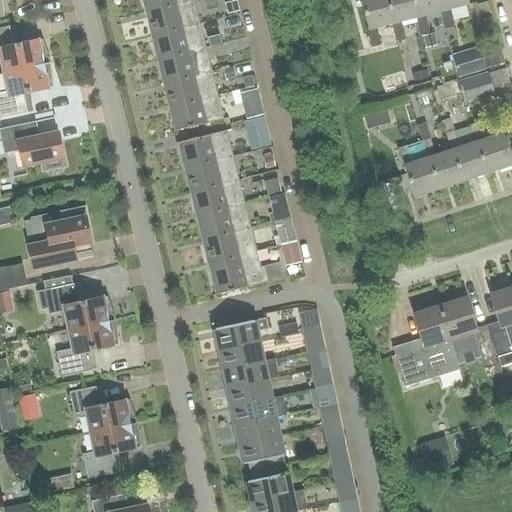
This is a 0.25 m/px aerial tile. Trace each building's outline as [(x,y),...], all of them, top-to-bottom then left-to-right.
[(139,0),(143,12),(188,1),(189,0),(139,0)] [(394,23),(388,0),(361,0),(369,27),(366,28),(371,48),(380,45),(376,28),(392,24),(394,23)] [(419,17),(415,0),(388,0),(394,23),(392,24),(396,42),(405,40),(400,22),(415,18),(419,17)] [(444,11),(441,0),(415,0),(419,17),(415,18),(420,36),(428,34),(424,16),(441,12),(444,11)] [(468,0),(441,0),(444,11),(441,12),(445,30),(454,28),(449,10),(469,5),(468,0)] [(143,12),(149,36),(194,25),(199,23),(197,15),(192,16),(188,1),(143,12)] [(149,36),(155,60),(200,49),(206,47),(203,39),(198,40),(194,25),(149,36)] [(0,57),(3,73),(51,63),(42,39),(13,46),(9,26),(0,28),(0,57)] [(451,56),(458,78),(486,70),(479,47),(451,56)] [(155,60),(161,84),(206,73),(212,71),(209,63),(204,64),(200,49),(155,60)] [(51,63),(3,73),(7,92),(0,93),(0,119),(27,113),(23,94),(53,88),(51,63)] [(167,108),(212,97),(218,96),(215,87),(210,88),(206,73),(161,84),(167,108)] [(487,73),(460,81),(467,104),(494,95),(487,73)] [(216,113),(212,97),(167,108),(173,132),(224,120),(221,111),(216,113)] [(393,111),(369,115),(371,126),(394,122),(393,111)] [(247,121),(252,139),(268,135),(264,117),(247,121)] [(477,140),(488,171),(511,163),(502,133),(484,139),(478,122),(468,125),(474,141),(477,140)] [(0,129),(0,137),(3,154),(20,151),(23,168),(41,164),(43,171),(65,166),(58,132),(32,137),(29,123),(0,129)] [(463,180),(488,171),(477,140),(474,141),(459,146),(453,130),(445,133),(450,149),(453,148),(463,180)] [(176,144),(182,169),(227,158),(233,156),(231,147),(225,149),(221,133),(227,132),(226,131),(176,144)] [(439,188),(463,180),(453,148),(450,149),(436,154),(430,137),(421,141),(426,157),(429,157),(439,188)] [(415,196),(439,188),(429,157),(426,157),(411,162),(406,145),(397,148),(403,167),(405,166),(415,196)] [(182,169),(188,194),(233,183),(239,182),(237,172),(231,173),(227,158),(182,169)] [(233,183),(188,194),(194,218),(239,207),(245,206),(243,197),(237,199),(233,183)] [(271,208),(286,204),(284,194),(268,198),(271,208)] [(0,224),(18,218),(13,203),(0,207),(0,224)] [(239,207),(194,218),(200,243),(245,232),(251,230),(249,221),(243,223),(239,207)] [(31,223),(24,224),(34,270),(78,261),(75,247),(91,243),(84,209),(62,213),(63,220),(49,223),(48,215),(30,219),(31,223)] [(293,230),(290,220),(275,224),(277,234),(293,230)] [(200,243),(207,267),(257,255),(255,246),(249,247),(245,232),(200,243)] [(301,263),(297,245),(281,249),(285,267),(301,263)] [(257,255),(207,267),(214,296),(268,283),(264,266),(260,267),(257,255)] [(264,266),(268,283),(284,279),(280,262),(264,266)] [(0,290),(25,286),(21,264),(0,268),(0,290)] [(64,312),(68,330),(115,320),(107,297),(78,303),(73,284),(72,284),(70,276),(43,282),(45,290),(37,292),(41,310),(47,309),(48,315),(64,312)] [(487,325),(498,358),(511,353),(511,351),(505,329),(511,326),(511,287),(489,295),(498,322),(487,325)] [(0,314),(13,312),(9,292),(0,293),(0,314)] [(466,298),(440,306),(451,341),(450,341),(454,353),(458,365),(464,363),(464,365),(475,361),(475,359),(481,358),(482,363),(498,358),(487,325),(476,329),(466,298)] [(411,347),(394,353),(405,387),(422,381),(437,377),(459,370),(458,365),(454,353),(450,341),(451,341),(440,306),(413,314),(423,344),(411,347)] [(259,343),(256,332),(268,329),(266,318),(215,329),(218,340),(216,343),(217,349),(220,350),(220,351),(259,343)] [(115,320),(68,330),(72,349),(56,352),(61,377),(92,370),(88,351),(117,345),(115,320)] [(303,333),(321,330),(319,321),(302,325),(303,333)] [(321,330),(303,333),(307,352),(325,348),(321,330)] [(224,370),(263,361),(259,343),(220,351),(224,370)] [(274,360),(263,362),(263,361),(224,370),(222,373),(223,379),(226,380),(228,388),(266,380),(267,380),(278,378),(274,360)] [(311,371),(329,367),(327,360),(310,363),(311,371)] [(329,367),(311,371),(315,390),(333,386),(329,367)] [(270,399),(267,380),(266,380),(228,388),(232,407),(270,399)] [(90,433),(137,423),(129,400),(99,406),(95,387),(69,393),(74,417),(86,415),(90,433)] [(0,421),(2,432),(18,428),(9,389),(0,390),(0,421)] [(282,397),(271,400),(270,399),(232,407),(236,426),(274,418),(286,415),(282,397)] [(319,408),(337,404),(335,398),(318,401),(319,408)] [(337,404),(319,408),(321,415),(338,412),(337,404)] [(278,437),(274,418),(236,426),(236,427),(234,429),(235,435),(238,437),(240,445),(278,437)] [(139,448),(137,423),(90,433),(94,452),(82,454),(87,479),(114,474),(110,454),(139,448)] [(284,465),(278,437),(240,445),(244,465),(247,464),(249,472),(284,465)] [(329,455),(347,451),(345,444),(328,448),(329,455)] [(421,459),(426,474),(453,465),(448,450),(421,459)] [(347,451),(329,455),(331,461),(348,458),(347,451)] [(252,501),(290,493),(284,465),(249,472),(251,481),(247,482),(252,501)] [(47,489),(78,487),(77,475),(46,477),(47,489)] [(302,491),(291,494),(290,493),(252,501),(253,511),(292,511),(294,511),(306,509),(302,491)] [(339,502),(357,498),(355,492),(338,496),(339,502)] [(148,511),(147,505),(121,510),(118,496),(91,502),(93,511),(148,511)] [(357,498),(339,502),(341,509),(358,505),(357,498)]
